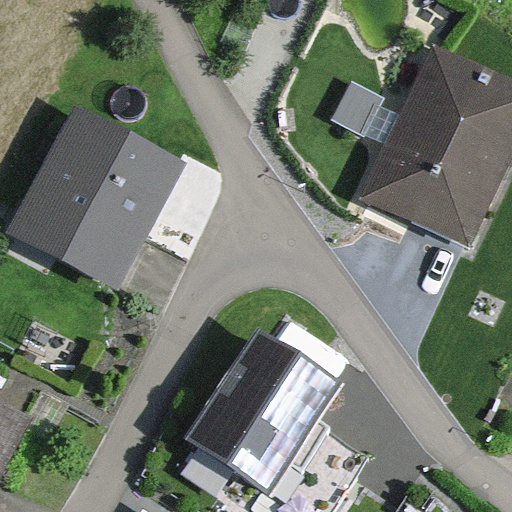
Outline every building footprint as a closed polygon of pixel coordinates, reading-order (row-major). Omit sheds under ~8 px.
[(357,206),(468,257),(511,163),(511,93),(428,54),(389,138),(357,206)] [(382,104),(352,89),(334,126),(364,141),(382,104)] [(2,244),(114,307),(154,235),(187,177),(76,114),(2,244)] [(259,345),(187,448),(198,456),(187,473),(244,511),(334,511),(366,467),(319,434),(341,402),(259,345)] [(0,409),(0,490),(34,428),(0,409)]
